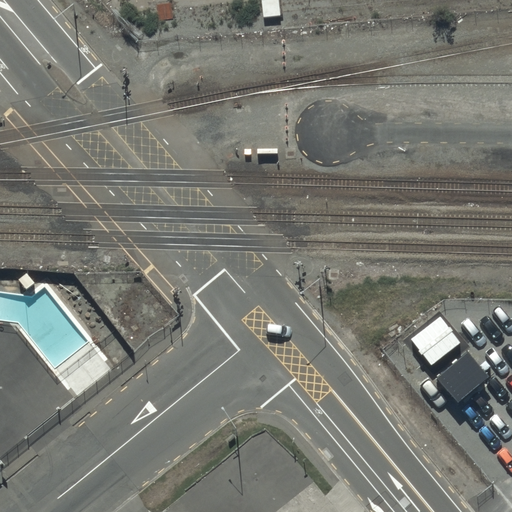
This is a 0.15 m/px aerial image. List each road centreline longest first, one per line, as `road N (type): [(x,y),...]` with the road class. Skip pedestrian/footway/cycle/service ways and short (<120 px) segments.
road 1 (tertiary): [(0,4),(273,321)]
road 2 (tertiary): [(41,511),(273,321)]
road 3 (tertiary): [(273,321),(433,511)]
